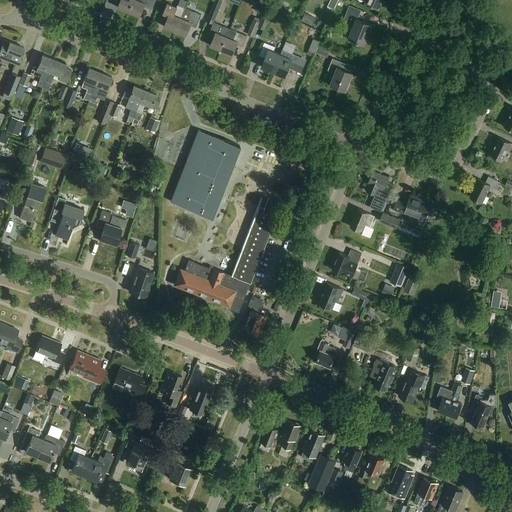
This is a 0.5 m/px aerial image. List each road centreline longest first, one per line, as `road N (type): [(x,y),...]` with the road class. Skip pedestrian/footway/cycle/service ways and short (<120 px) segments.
road 1 (residential): [(359,147),(17,21)]
road 2 (residential): [(359,147),(435,174),(453,167),(485,108),(480,73),(408,32)]
road 3 (unclassified): [(511,485),(265,375)]
road 4 (residential): [(265,375),(359,147)]
road 5 (unclassified): [(265,375),(110,314)]
road 6 (residential): [(210,511),(265,375)]
road 7 (residential): [(110,314),(108,282),(0,248)]
road 8 (residential): [(359,147),(408,32)]
